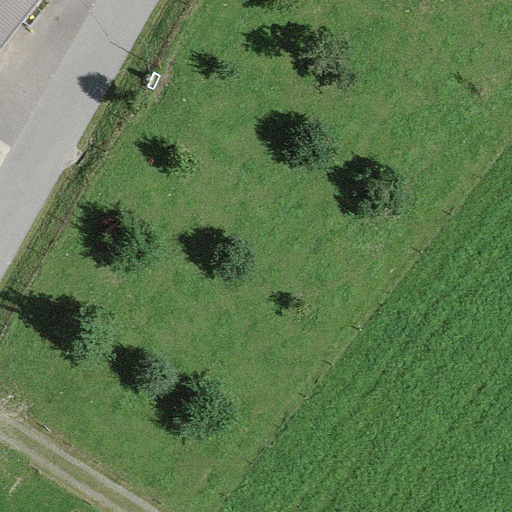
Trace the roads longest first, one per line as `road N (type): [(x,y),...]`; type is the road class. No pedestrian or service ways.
road 1 (unclassified): [(0,228),(127,0)]
road 2 (track): [(131,511),(0,428)]
